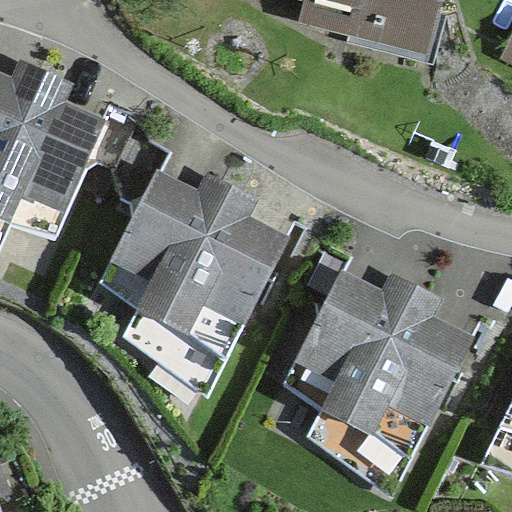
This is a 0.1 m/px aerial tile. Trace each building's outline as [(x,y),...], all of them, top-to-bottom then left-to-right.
[(294,0),(316,4),(310,32),(416,54),(427,0),(294,0)] [(511,33),(495,64),(511,73),(511,33)] [(99,134),(0,90),(0,229),(9,233),(23,201),(63,218),(99,134)] [(278,250),(162,192),(122,272),(161,291),(143,327),(186,348),(205,310),(240,327),(278,250)] [(465,351),(342,293),(304,375),(345,394),(329,427),(373,447),(389,414),(427,432),(465,351)]
